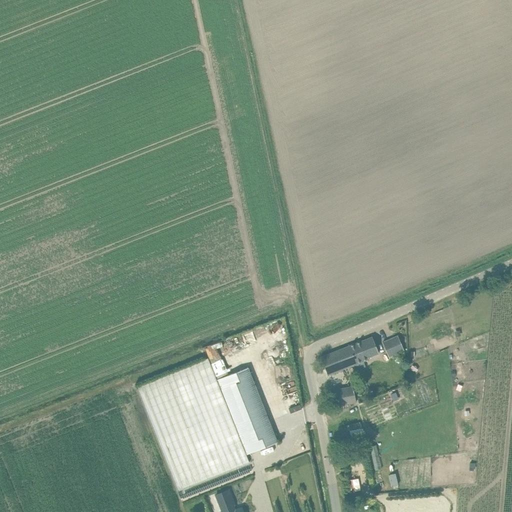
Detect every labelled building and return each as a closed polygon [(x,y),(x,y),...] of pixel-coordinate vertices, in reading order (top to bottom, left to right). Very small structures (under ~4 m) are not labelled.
[(378,353),(376,346),(372,336),(320,357),(327,375),(363,361),(363,363),(365,362),(365,360),(371,358),(370,356),(378,353)] [(403,350),(402,345),(398,336),(383,342),(389,356),(403,350)] [(248,367),(217,379),(247,454),(277,442),(248,367)] [(352,387),(343,388),(333,390),(337,406),(347,404),(355,402),(352,387)] [(365,440),(363,428),(350,430),(352,443),(365,440)] [(229,490),(215,496),(221,511),(242,511),(241,507),(235,509),(234,506),(236,505),(229,490)]
